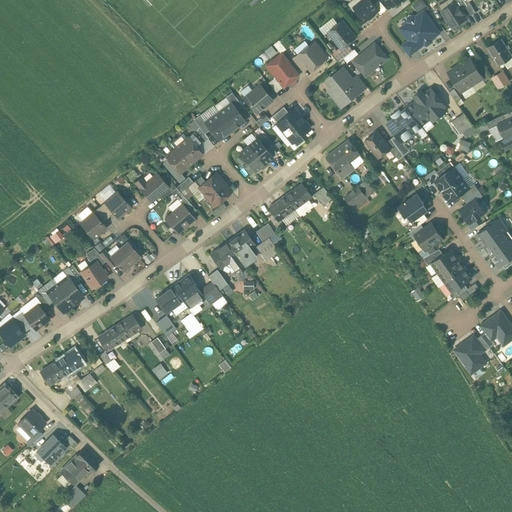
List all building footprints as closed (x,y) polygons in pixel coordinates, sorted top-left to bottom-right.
[(373,3),(370,0),(362,0),(360,2),(361,3),(354,8),(365,21),(379,10),(373,3)] [(415,11),(426,5),(423,0),(418,0),(412,4),(415,11)] [(461,0),(460,0),(452,0),(454,3),(455,2),(460,11),(465,7),(461,0)] [(468,0),(467,0),(461,0),(465,7),(471,15),(475,12),(468,0)] [(460,11),(455,2),(454,3),(442,10),(443,12),(442,12),(446,19),(447,18),(453,27),(465,19),(460,11)] [(438,32),(423,12),(415,18),(414,17),(411,16),(409,18),(408,21),(409,22),(401,28),(409,40),(410,40),(416,49),(438,32)] [(356,38),(342,21),(328,32),(342,49),(348,44),(356,38)] [(511,55),(501,39),(487,47),(499,65),(504,62),(511,57),(511,55)] [(416,49),(410,40),(409,40),(403,45),(410,54),(417,49),(416,49)] [(315,41),(299,54),(309,67),(311,70),(328,57),(315,41)] [(353,50),(348,44),(342,49),(334,55),(340,61),(344,58),(348,54),(353,50)] [(375,44),(354,60),(366,75),(387,58),(375,44)] [(353,50),(348,54),(352,59),(358,54),(354,49),(353,50)] [(298,75),(281,54),(267,65),(279,81),(279,82),(283,86),(298,75)] [(309,67),(299,54),(293,59),(303,71),(309,67)] [(352,59),(348,54),(344,58),(347,62),(352,59)] [(478,71),(470,58),(459,65),(472,85),(483,78),(478,71)] [(472,85),(459,65),(448,72),(461,92),(472,85)] [(352,79),(343,68),(331,77),(331,78),(327,81),(327,82),(327,81),(331,87),(329,90),(329,89),(328,90),(341,107),(349,100),(353,94),(355,95),(361,90),(352,79)] [(490,78),(483,68),(478,71),(483,78),(485,81),(490,78)] [(511,73),(508,68),(498,74),(505,86),(511,80),(511,73)] [(366,86),(357,75),(352,79),(361,90),(366,86)] [(257,112),(272,100),(260,84),(244,97),(257,112)] [(430,88),(423,94),(420,90),(414,95),(417,99),(406,107),(407,108),(420,125),(445,107),(430,88)] [(461,98),(454,88),(449,92),(456,101),(461,98)] [(243,106),(232,92),(226,96),(231,103),(237,111),(243,106)] [(237,111),(231,103),(218,112),(231,130),(244,121),(237,111)] [(283,106),(272,116),(277,122),(289,113),(283,106)] [(277,122),(276,123),(284,133),(302,118),(294,108),(289,113),(277,122)] [(407,108),(387,123),(396,134),(402,142),(421,127),(420,125),(407,108)] [(231,130),(218,112),(206,121),(205,122),(210,129),(218,139),(231,130)] [(255,120),(258,125),(269,118),(265,113),(255,120)] [(464,113),(451,122),(460,134),(473,125),(464,113)] [(210,129),(205,122),(206,121),(200,114),(194,119),(199,127),(204,133),(210,129)] [(503,114),(487,122),(490,129),(498,125),(498,124),(506,120),(503,114)] [(511,117),(506,120),(498,124),(498,125),(504,137),(511,132),(511,117)] [(302,118),(284,133),(292,143),(307,131),(308,125),(302,118)] [(199,127),(187,137),(196,148),(208,138),(204,133),(199,127)] [(386,142),(377,131),(365,140),(378,158),(390,149),(391,148),(386,142)] [(410,150),(402,142),(396,134),(391,138),(403,155),(410,150)] [(196,148),(187,137),(174,148),(189,165),(202,154),(196,148)] [(265,148),(257,138),(248,146),(265,166),(268,163),(266,162),(272,157),(265,148)] [(403,155),(391,138),(386,142),(391,148),(390,149),(398,159),(403,155)] [(457,146),(467,150),(470,142),(460,138),(457,146)] [(349,139),(326,156),(338,172),(350,163),(360,154),(349,139)] [(511,139),(502,144),(505,151),(511,147),(511,139)] [(277,153),(269,144),(265,148),(272,157),(277,153)] [(265,166),(248,146),(240,153),(247,162),(255,171),(261,166),(262,168),(265,166)] [(189,165),(174,148),(165,156),(170,161),(169,162),(172,165),(174,166),(180,173),(189,165)] [(450,161),(436,172),(440,177),(454,166),(450,161)] [(255,171),(247,162),(242,166),(250,175),(255,171)] [(350,163),(338,172),(343,178),(355,169),(350,163)] [(440,177),(435,180),(443,192),(462,178),(454,166),(440,177)] [(231,191),(215,173),(205,181),(199,187),(200,187),(204,193),(204,196),(208,200),(210,200),(215,205),(231,191)] [(162,179),(159,181),(155,175),(146,183),(141,178),(135,182),(151,201),(159,194),(168,186),(162,179)] [(193,182),(187,187),(192,194),(200,187),(199,187),(205,181),(200,175),(193,182)] [(188,176),(176,187),(181,192),(187,187),(193,182),(188,176)] [(462,178),(443,192),(450,202),(460,194),(469,188),(469,187),(462,178)] [(366,180),(344,197),(356,212),(370,201),(366,195),(373,189),(366,180)] [(176,187),(172,182),(168,186),(159,194),(163,199),(176,187)] [(301,184),(285,196),(294,209),(310,197),(301,184)] [(469,188),(460,194),(464,199),(478,189),(474,184),(469,187),(469,188)] [(323,187),(314,194),(323,204),(331,198),(323,187)] [(117,191),(105,202),(114,212),(118,217),(130,206),(117,191)] [(417,194),(399,207),(405,215),(407,214),(411,220),(412,220),(413,219),(423,212),(426,210),(422,203),(423,202),(417,194)] [(196,210),(185,196),(179,201),(183,205),(191,214),(196,210)] [(285,196),(268,208),(278,221),(294,209),(285,196)] [(485,212),(475,198),(460,209),(470,223),(485,212)] [(114,212),(105,202),(99,207),(108,217),(114,212)] [(183,205),(166,219),(177,232),(194,218),(191,214),(183,205)] [(108,217),(99,207),(93,212),(102,223),(108,217)] [(102,223),(93,212),(80,223),(94,238),(106,227),(102,223)] [(423,212),(413,219),(418,226),(421,224),(428,219),(423,212)] [(418,226),(413,219),(412,220),(411,220),(408,223),(413,229),(418,226)] [(275,234),(268,223),(262,227),(269,238),(275,234)] [(424,229),(415,235),(417,238),(425,250),(442,237),(432,223),(424,229)] [(413,229),(409,232),(414,240),(417,238),(415,235),(424,229),(421,224),(413,229)] [(504,233),(507,231),(502,224),(496,228),(493,224),(477,236),(485,247),(504,233)] [(269,238),(262,227),(256,232),(262,242),(255,247),(265,260),(278,251),(269,238)] [(53,241),(63,237),(59,229),(50,233),(53,241)] [(244,230),(227,242),(237,255),(246,249),(254,243),(244,230)] [(503,263),(511,256),(511,238),(509,241),(504,233),(485,247),(491,254),(499,266),(503,263)] [(227,242),(210,254),(221,268),(229,261),(237,255),(227,242)] [(139,256),(128,243),(112,257),(116,263),(123,270),(139,256)] [(99,253),(94,248),(86,253),(93,263),(96,268),(99,266),(106,261),(99,253)] [(112,257),(105,249),(99,253),(106,261),(111,267),(116,263),(112,257)] [(246,249),(237,255),(244,265),(252,258),(246,249)] [(439,249),(423,258),(429,265),(431,263),(443,254),(439,249)] [(443,254),(431,263),(437,271),(438,273),(458,259),(451,249),(443,254)] [(237,255),(229,261),(236,271),(244,265),(237,255)] [(511,256),(503,263),(506,267),(511,263),(511,256)] [(458,259),(438,273),(445,282),(464,268),(458,259)] [(86,262),(84,262),(80,264),(80,267),(82,270),(89,266),(86,262)] [(96,268),(93,263),(89,266),(82,270),(81,271),(92,288),(93,287),(94,288),(96,289),(100,287),(100,284),(99,283),(107,277),(99,266),(96,268)] [(437,271),(431,263),(429,265),(426,267),(432,275),(437,271)] [(79,281),(68,267),(63,271),(68,277),(74,285),(79,281)] [(464,268),(445,282),(452,292),(464,284),(471,278),(464,268)] [(227,284),(217,269),(208,276),(212,282),(218,290),(227,284)] [(189,275),(173,287),(182,300),(199,288),(189,275)] [(74,285),(68,277),(58,285),(73,304),(83,296),(74,285)] [(243,289),(253,289),(253,280),(243,281),(243,289)] [(212,282),(200,290),(209,303),(221,295),(218,290),(212,282)] [(467,288),(465,290),(469,295),(478,288),(475,283),(467,288)] [(452,292),(449,294),(453,299),(467,288),(464,284),(452,292)] [(73,304),(58,285),(48,292),(54,300),(62,312),(73,304)] [(48,292),(43,286),(38,290),(49,304),(54,300),(48,292)] [(173,287),(156,298),(166,312),(182,300),(173,287)] [(49,304),(38,290),(33,294),(35,296),(40,303),(44,308),(49,304)] [(23,299),(17,292),(12,296),(15,298),(19,303),(23,299)] [(19,308),(22,311),(25,314),(38,304),(40,303),(35,296),(19,308)] [(15,298),(6,306),(10,311),(19,303),(15,298)] [(25,314),(24,315),(33,325),(36,329),(49,319),(38,304),(25,314)] [(22,311),(12,319),(23,333),(33,325),(24,315),(25,314),(22,311)] [(511,327),(501,311),(481,326),(486,332),(491,340),(492,339),(501,333),(507,342),(511,338),(511,327)] [(156,321),(165,335),(176,327),(167,313),(156,321)] [(191,313),(181,320),(188,331),(199,323),(191,313)] [(132,315),(115,326),(124,339),(141,328),(132,315)] [(23,333),(12,319),(5,324),(6,325),(0,329),(0,333),(10,346),(25,334),(23,333)] [(115,326),(98,337),(107,350),(124,339),(115,326)] [(491,340),(486,332),(481,336),(490,348),(495,344),(492,339),(491,340)] [(474,336),(454,350),(471,373),(481,366),(474,357),(483,350),(484,350),(476,339),(474,336)] [(490,348),(481,336),(476,339),(484,350),(483,350),(484,351),(490,348)] [(158,337),(151,342),(159,353),(165,348),(158,337)] [(511,344),(503,351),(508,358),(511,354),(511,344)] [(74,349),(57,360),(66,374),(73,369),(83,363),(74,349)] [(105,364),(111,360),(105,351),(99,355),(105,364)] [(57,360),(40,371),(49,385),(66,374),(57,360)] [(224,371),(229,367),(224,360),(219,363),(224,371)] [(159,378),(167,372),(160,362),(151,368),(159,378)] [(81,380),(73,369),(66,374),(75,384),(78,383),(77,382),(81,380)] [(81,380),(77,382),(78,383),(85,391),(96,382),(89,373),(81,380)] [(5,382),(0,386),(0,413),(7,407),(19,397),(5,382)] [(81,393),(77,387),(67,393),(71,399),(81,393)] [(7,407),(0,413),(4,417),(11,412),(7,407)] [(31,409),(18,422),(27,430),(26,431),(30,435),(31,435),(32,436),(45,423),(31,409)] [(53,435),(37,450),(38,451),(45,457),(50,463),(66,447),(53,435)] [(65,439),(73,448),(77,444),(69,435),(65,439)] [(82,449),(77,455),(76,454),(60,471),(74,485),(89,469),(92,471),(98,465),(82,449)] [(45,457),(38,451),(35,454),(41,460),(45,457)] [(83,494),(76,486),(64,498),(71,506),(83,494)]
